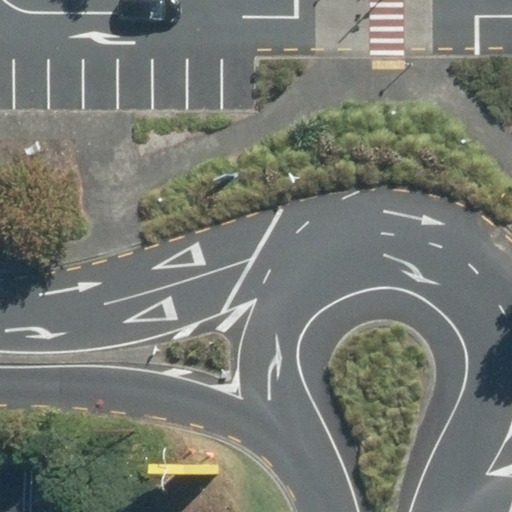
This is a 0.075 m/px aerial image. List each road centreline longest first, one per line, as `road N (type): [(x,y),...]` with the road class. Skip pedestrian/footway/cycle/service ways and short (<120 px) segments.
road 1 (unclassified): [(340,240),(370,232),(435,241),(484,278),(495,316),(494,356),(439,511)]
road 2 (unclassified): [(0,322),(340,240)]
road 3 (unclassified): [(298,449),(187,391),(121,377),(0,373)]
road 4 (unclassified): [(298,449),(276,404),(275,330),(309,266),(340,240)]
